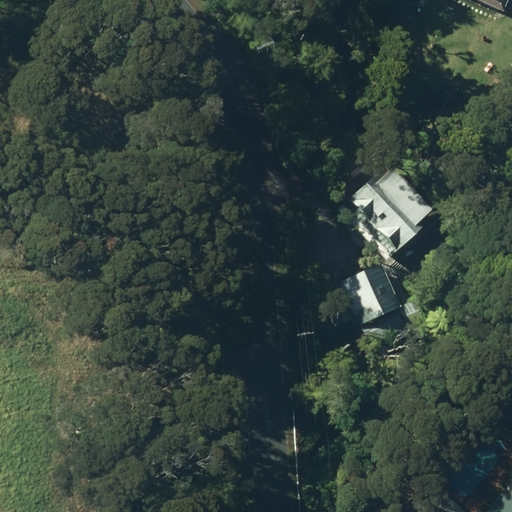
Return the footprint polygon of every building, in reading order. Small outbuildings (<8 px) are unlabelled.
[(462,0),(498,16),(505,0),(462,0)] [(331,208),(378,258),(421,217),(375,168),(331,208)] [(332,283),(351,324),(392,306),(374,264),(332,283)] [(455,511),(458,509),(425,482),(399,511),(455,511)] [(511,511),(511,499),(502,511),(511,511)]
